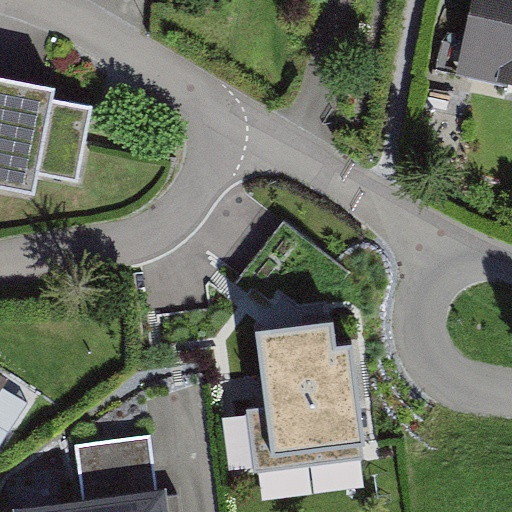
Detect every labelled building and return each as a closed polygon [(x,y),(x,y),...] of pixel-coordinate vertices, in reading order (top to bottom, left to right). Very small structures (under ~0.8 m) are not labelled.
[(511,0),(477,0),(466,73),(511,79),(511,0)] [(56,68),(0,56),(0,173),(36,180),(38,166),(78,173),(94,94),(53,86),(56,68)] [(336,322),(258,332),(274,455),(371,442),(358,341),(339,344),(336,322)] [(0,380),(10,367),(0,360),(0,380)] [(152,438),(75,446),(81,499),(21,505),(21,511),(174,511),(172,487),(157,489),(152,438)]
